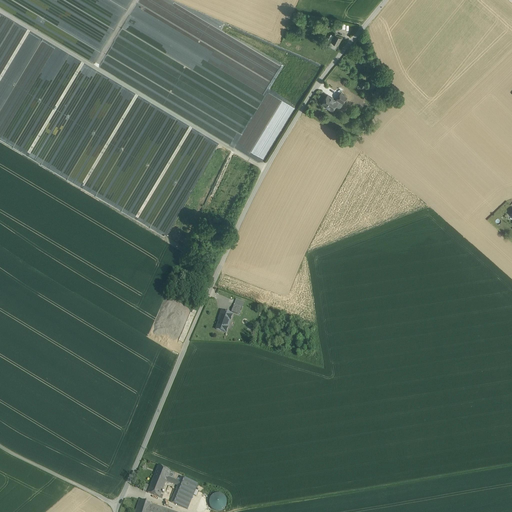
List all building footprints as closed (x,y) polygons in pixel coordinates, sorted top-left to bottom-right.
[(341,38),(335,34),(331,41),(338,45),(341,38)] [(335,50),(338,45),(331,41),(328,46),(335,50)] [(378,88),(373,95),(378,98),(383,92),(378,88)] [(347,97),(341,93),(337,99),(343,103),(347,97)] [(337,102),(327,95),(322,104),(332,111),(337,102)] [(245,303),(236,300),(234,305),(243,308),(245,303)] [(243,308),(234,305),(232,312),(241,315),(243,308)] [(232,316),(226,314),(227,313),(226,312),(226,313),(222,311),(219,318),(220,319),(216,330),(226,333),(228,328),(225,327),(228,320),(230,321),(232,316)] [(170,472),(158,467),(154,478),(166,483),(166,481),(168,477),(170,472)] [(184,485),(186,480),(181,478),(180,482),(170,478),(168,477),(166,481),(178,486),(171,503),(178,505),(186,486),(184,485)] [(166,483),(154,478),(148,493),(162,499),(163,495),(161,494),(166,483)] [(186,480),(184,485),(186,486),(178,505),(187,509),(197,484),(186,480)] [(209,496),(214,511),(228,507),(223,492),(209,496)] [(145,502),(140,500),(135,511),(150,511),(153,505),(153,504),(145,502)]
